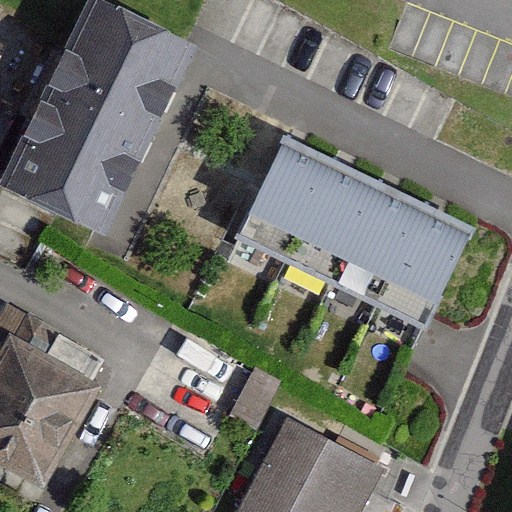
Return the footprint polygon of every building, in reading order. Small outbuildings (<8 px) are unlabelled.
[(191,47),(94,0),(62,0),(18,91),(140,150),(191,47)] [(140,150),(18,91),(0,127),(0,192),(96,239),(140,150)] [(325,163),(277,142),(230,247),(279,268),(325,163)] [(370,183),(325,163),(279,268),(324,288),(370,183)] [(414,202),(370,183),(324,288),(367,307),(414,202)] [(414,202),(367,307),(419,330),(465,225),(414,202)] [(86,392),(10,345),(0,360),(0,477),(23,492),(86,392)] [(357,511),(379,467),(274,417),(229,511),(357,511)]
